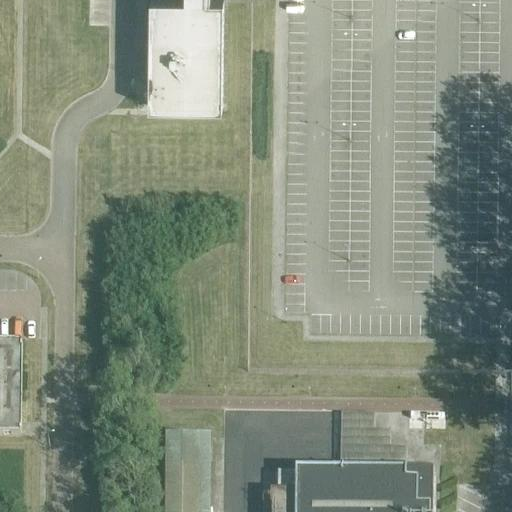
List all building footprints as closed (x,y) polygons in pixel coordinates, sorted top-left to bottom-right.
[(150,0),(149,107),(222,108),(223,0),(150,0)] [(120,114),(118,188),(236,190),(238,117),(120,114)] [(0,435),(20,436),(21,344),(0,343),(0,435)] [(209,511),(210,437),(164,436),(163,511),(209,511)] [(432,511),(433,476),(295,474),(295,476),(277,476),(277,494),(271,494),(270,511),(432,511)]
